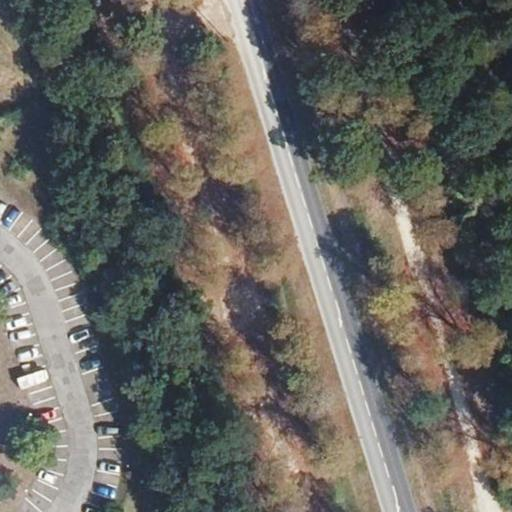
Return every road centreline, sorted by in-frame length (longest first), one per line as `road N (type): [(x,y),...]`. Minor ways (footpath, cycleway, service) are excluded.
road 1 (unknown): [(337,0),(498,511)]
road 2 (track): [(302,511),(146,0)]
road 3 (secondary): [(245,0),(400,511)]
road 4 (residential): [(0,239),(32,276),(76,413),(82,451),(61,511)]
